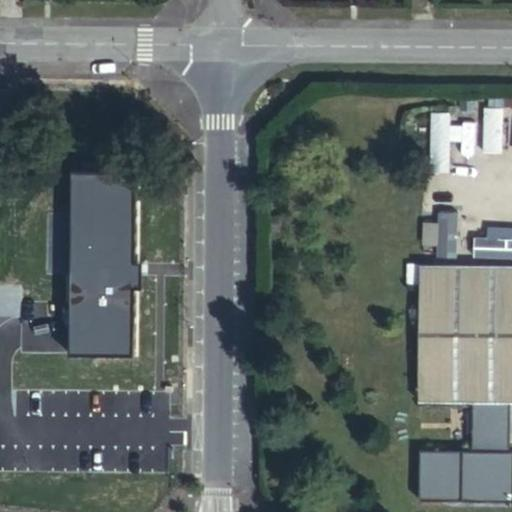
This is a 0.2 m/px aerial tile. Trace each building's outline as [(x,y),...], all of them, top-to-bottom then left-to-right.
[(484,104),(482,147),(500,148),(503,105),(484,104)] [(449,121),(450,109),(431,108),(429,167),(449,168),(450,145),(474,146),(475,122),(449,121)] [(132,165),(69,165),(69,346),(132,346),(132,271),(140,270),(140,256),(132,255),(132,165)] [(456,253),(459,209),(435,207),(431,251),(456,253)] [(473,254),(511,256),(511,224),(488,223),(488,234),(474,233),(473,254)] [(511,262),(415,263),(415,399),(469,399),(469,448),(417,448),(418,498),(511,498),(511,448),(498,448),(498,400),(511,399),(511,262)]
